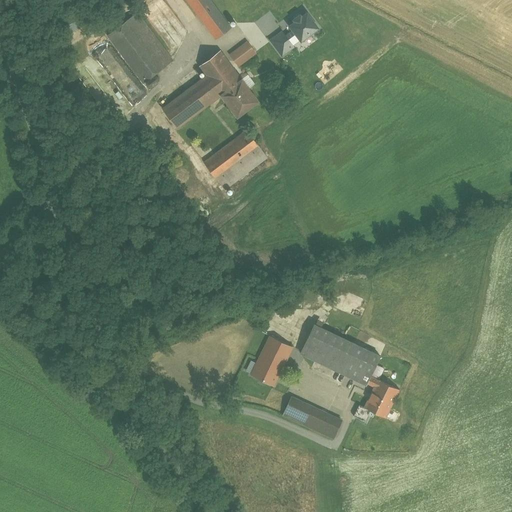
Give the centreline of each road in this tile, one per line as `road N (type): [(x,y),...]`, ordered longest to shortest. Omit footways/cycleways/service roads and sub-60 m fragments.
road 1 (unclassified): [(140,402),(58,215)]
road 2 (unclassified): [(58,215),(0,45)]
road 3 (unclassified): [(140,402),(0,298)]
road 4 (unclassified): [(215,511),(140,402)]
